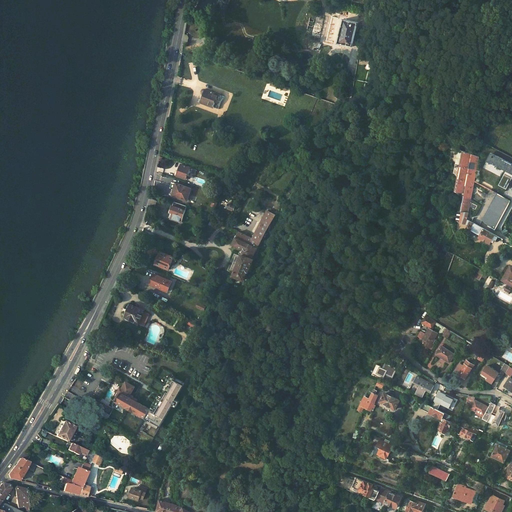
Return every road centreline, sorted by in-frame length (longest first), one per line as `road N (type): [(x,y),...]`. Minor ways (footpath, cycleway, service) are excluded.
road 1 (primary): [(185,0),(138,219),(73,354),(0,473)]
road 2 (residential): [(0,478),(145,511)]
road 3 (residential): [(511,400),(457,389),(422,370),(405,353),(414,329)]
